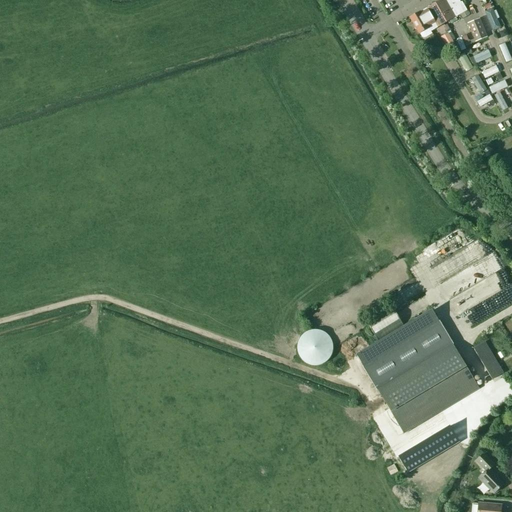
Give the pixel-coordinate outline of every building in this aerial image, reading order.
[(409,18),(418,34),(419,33),(422,37),(422,38),(424,38),(425,38),(426,37),(432,34),(431,31),(455,18),(455,17),(463,13),(456,0),(440,0),(426,8),(419,12),(409,18)] [(487,38),(479,19),(467,24),(475,43),(487,38)] [(433,39),(434,45),(447,41),(445,35),(433,39)] [(458,46),(467,42),(464,35),(455,39),(458,46)] [(473,65),(489,57),(486,51),(470,58),(473,65)] [(462,55),(450,62),(454,69),(458,66),(462,73),(470,68),(462,55)] [(494,67),(480,73),(483,79),(497,73),(494,67)] [(440,84),(448,79),(445,74),(437,79),(440,84)] [(478,94),(485,88),(475,76),(468,81),(478,94)] [(503,87),(499,78),(486,84),(490,93),(503,87)] [(489,99),(487,95),(474,102),(480,113),(487,109),(484,104),(492,100),(498,111),(507,107),(499,93),(489,99)] [(461,129),(469,123),(463,114),(455,120),(461,129)] [(471,144),(479,138),(472,128),(464,134),(471,144)] [(455,252),(449,240),(417,256),(423,268),(455,252)] [(404,267),(397,269),(399,277),(406,275),(404,267)] [(456,286),(432,286),(432,292),(438,292),(438,298),(449,298),(449,295),(456,295),(456,286)] [(451,310),(454,314),(475,303),(473,298),(466,302),(463,297),(454,301),(455,302),(447,306),(445,301),(438,304),(444,314),(451,310)] [(474,314),(486,319),(490,309),(478,304),(474,314)] [(403,325),(392,307),(366,323),(377,341),(403,325)] [(406,434),(480,389),(468,371),(470,369),(465,360),(462,361),(440,325),(432,311),(371,349),(358,357),(406,434)] [(305,359),(310,362),(315,363),(321,362),(326,360),(330,356),(332,351),(333,346),(331,340),(328,335),(322,331),(316,330),(310,331),(305,335),(301,339),(300,344),(300,350),(302,355),(305,359)] [(484,342),(473,348),(492,379),(502,373),(484,342)] [(401,458),(410,474),(462,443),(452,427),(401,458)] [(498,477),(490,469),(494,465),(483,454),(475,461),(484,471),(477,478),(488,489),(489,488),(493,493),(502,484),(497,478),(498,477)] [(468,489),(476,485),(473,479),(465,483),(468,489)] [(499,511),(500,505),(478,503),(476,511),(499,511)]
